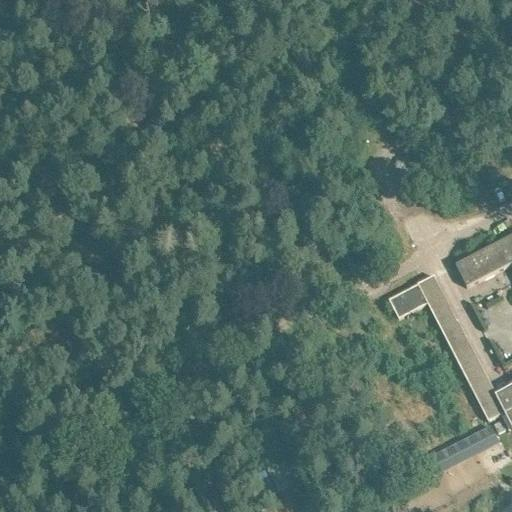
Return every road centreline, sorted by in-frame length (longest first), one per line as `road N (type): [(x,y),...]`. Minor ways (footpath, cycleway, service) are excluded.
road 1 (track): [(0,488),(169,398)]
road 2 (track): [(169,398),(210,511)]
